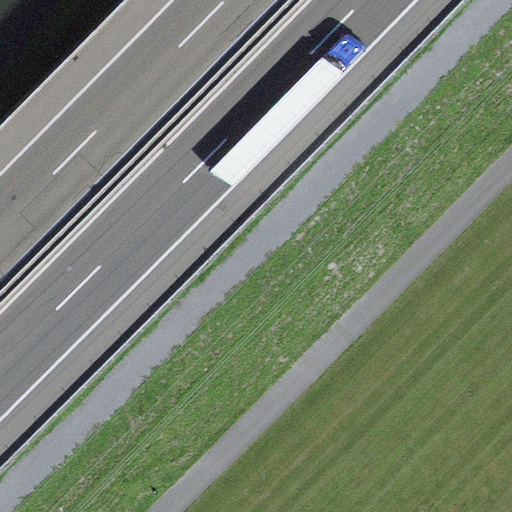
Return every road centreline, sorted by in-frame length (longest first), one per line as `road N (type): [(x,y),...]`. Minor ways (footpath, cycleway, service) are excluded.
road 1 (track): [(503,0),(4,511)]
road 2 (motorway): [(0,371),(368,0)]
road 3 (track): [(511,173),(175,511)]
road 4 (motorway): [(231,0),(0,232)]
